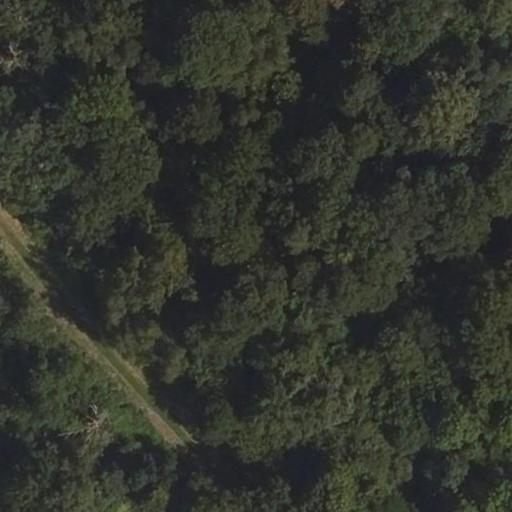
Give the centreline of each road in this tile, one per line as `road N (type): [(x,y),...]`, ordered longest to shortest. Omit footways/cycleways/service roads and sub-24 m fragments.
road 1 (track): [(0,228),(197,448),(238,511)]
road 2 (track): [(0,163),(192,0)]
